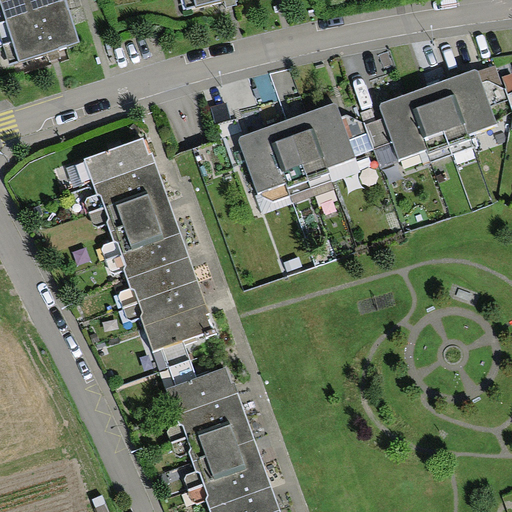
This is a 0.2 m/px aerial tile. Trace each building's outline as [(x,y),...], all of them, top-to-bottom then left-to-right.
[(62,0),(12,0),(0,4),(0,27),(64,7),(62,0)] [(231,0),(183,0),(186,11),(231,0)] [(71,27),(64,7),(0,27),(0,38),(3,49),(71,27)] [(71,27),(3,49),(10,70),(78,48),(71,27)] [(478,68),(379,103),(399,160),(427,150),(429,154),(471,139),(469,134),(497,124),(478,68)] [(336,103),(238,137),(258,194),(286,183),(288,188),(330,174),(327,168),(356,158),(336,103)] [(93,184),(155,163),(152,153),(148,155),(143,139),(84,158),(93,184)] [(155,163),(93,184),(102,210),(164,188),(155,163)] [(172,212),(164,188),(102,210),(110,234),(172,212)] [(172,212),(110,234),(119,260),(182,238),(172,212)] [(190,258),(182,238),(119,260),(127,280),(190,258)] [(190,258),(127,280),(136,308),(199,284),(190,258)] [(207,306),(199,284),(136,308),(145,328),(207,306)] [(207,306),(145,328),(153,351),(215,330),(207,306)] [(175,414),(238,393),(228,366),(166,388),(175,414)] [(175,414),(184,440),(246,419),(238,393),(175,414)] [(192,463),(254,441),(246,419),(184,440),(192,463)] [(192,463),(200,485),(262,463),(254,441),(192,463)] [(209,510),(271,487),(262,463),(200,485),(209,510)] [(209,510),(210,511),(275,511),(279,510),(271,487),(209,510)]
